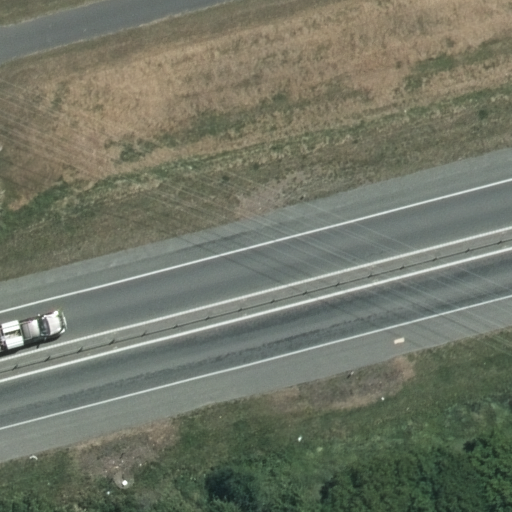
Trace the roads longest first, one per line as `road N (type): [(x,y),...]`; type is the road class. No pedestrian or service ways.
road 1 (trunk): [(0,351),(511,216)]
road 2 (trunk): [(511,260),(0,393)]
